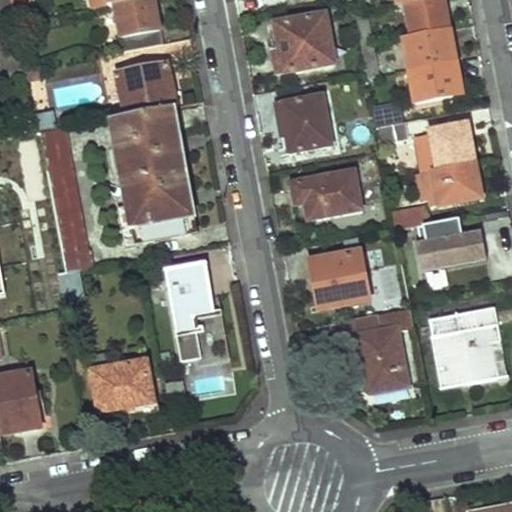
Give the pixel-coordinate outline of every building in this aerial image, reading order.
[(0,0),(0,13),(12,12),(9,0),(0,0)] [(153,0),(90,0),(93,11),(107,8),(115,7),(153,0)] [(153,0),(115,7),(124,55),(163,47),(153,0)] [(445,0),(396,0),(398,8),(405,7),(445,0)] [(411,39),(451,32),(445,0),(405,7),(411,39)] [(0,57),(19,54),(12,12),(0,13),(0,57)] [(368,14),(356,16),(361,48),(375,46),(368,14)] [(273,48),(279,77),(337,67),(328,17),(274,27),(278,47),(273,48)] [(404,41),(409,73),(457,64),(451,32),(411,39),(404,41)] [(0,57),(0,80),(24,76),(23,72),(19,54),(0,57)] [(457,64),(409,73),(415,104),(462,97),(457,64)] [(42,81),(40,69),(23,72),(24,76),(26,84),(42,81)] [(166,70),(116,78),(123,120),(173,111),(166,70)] [(286,141),(289,156),(332,149),(324,100),(276,108),(282,141),(286,141)] [(403,125),(399,108),(373,112),(377,131),(403,125)] [(123,120),(116,121),(139,241),(211,228),(205,202),(192,205),(173,111),(123,120)] [(55,131),(51,114),(37,117),(41,134),(55,131)] [(377,131),(379,147),(407,141),(405,125),(403,125),(377,131)] [(469,129),(434,137),(435,140),(418,143),(424,174),(476,165),(469,129)] [(54,206),(81,201),(67,130),(55,131),(41,134),(48,173),(54,206)] [(39,166),(36,139),(17,141),(20,168),(39,166)] [(476,165),(424,174),(419,175),(424,202),(431,201),(432,207),(482,198),(476,165)] [(291,185),(296,208),(306,206),(309,219),(361,209),(354,175),(291,185)] [(80,273),(95,270),(81,201),(54,206),(67,275),(80,273)] [(396,232),(430,226),(427,208),(392,214),(396,232)] [(451,239),(449,224),(419,229),(422,245),(416,246),(421,274),(487,263),(482,234),(451,239)] [(311,264),(318,313),(371,302),(361,255),(311,264)] [(166,273),(184,366),(205,361),(198,318),(216,314),(207,267),(166,273)] [(60,276),(66,304),(85,301),(80,273),(67,275),(60,276)] [(416,300),(399,303),(401,314),(411,312),(418,310),(416,300)] [(496,311),(431,323),(443,392),(498,382),(492,348),(503,345),(496,311)] [(409,389),(398,329),(413,326),(411,312),(401,314),(375,318),(379,332),(356,337),(369,397),(409,389)] [(0,361),(1,361),(0,355),(0,436),(42,427),(31,375),(1,380),(0,377),(0,361)] [(112,356),(94,359),(96,373),(93,374),(100,416),(116,413),(119,418),(155,411),(146,364),(114,370),(112,356)]
